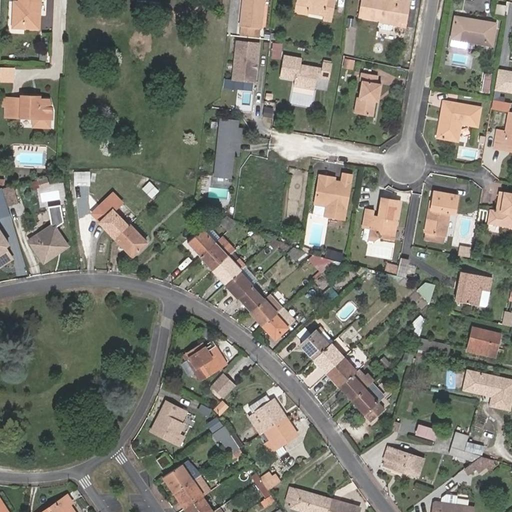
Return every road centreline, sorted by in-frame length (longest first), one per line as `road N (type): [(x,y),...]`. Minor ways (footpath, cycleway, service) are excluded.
road 1 (residential): [(388,511),(298,390),(224,324),(180,300)]
road 2 (residential): [(180,300),(108,280),(0,292)]
road 3 (residential): [(434,0),(406,163)]
road 4 (residential): [(114,448),(142,409),(180,300)]
